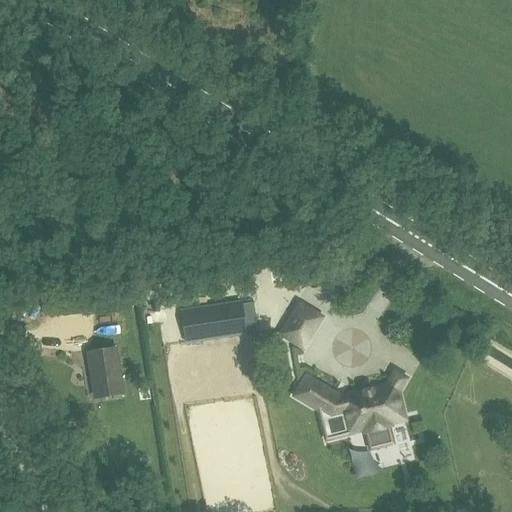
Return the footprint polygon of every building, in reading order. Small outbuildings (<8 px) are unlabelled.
[(79,315),(78,302),(57,303),(58,317),(79,315)] [(245,327),(241,303),(182,312),(186,336),(245,327)] [(301,304),(283,334),(304,347),(322,317),(301,304)] [(115,348),(88,352),(95,398),(123,394),(115,348)] [(405,419),(398,392),(402,384),(393,378),(389,386),(341,398),(307,378),(297,395),(331,416),(345,412),(346,419),(350,436),(366,432),(370,449),(395,443),(390,425),(389,422),(405,419)]
